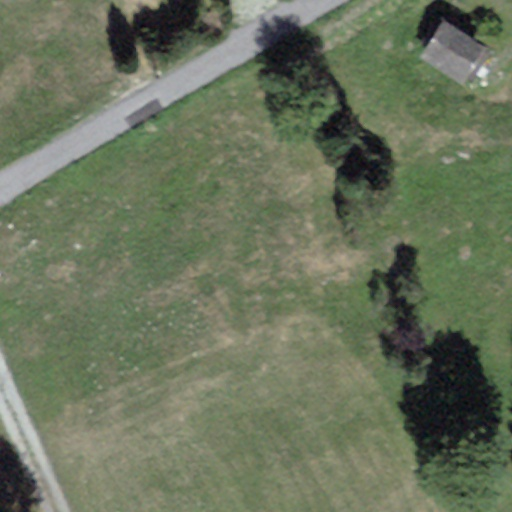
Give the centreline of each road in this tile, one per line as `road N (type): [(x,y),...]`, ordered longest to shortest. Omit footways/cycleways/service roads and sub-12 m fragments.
road 1 (residential): [(344,0),(0,189)]
road 2 (track): [(0,362),(64,511)]
